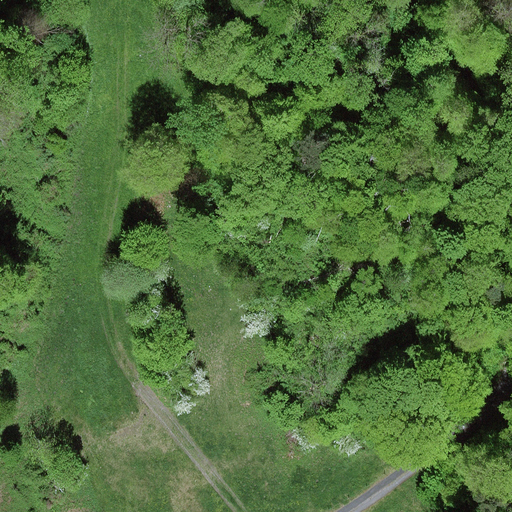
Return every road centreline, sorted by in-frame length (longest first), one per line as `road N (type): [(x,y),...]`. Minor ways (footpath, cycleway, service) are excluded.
road 1 (track): [(245,511),(156,413),(108,313),(104,222),(122,116),(124,0)]
road 2 (track): [(511,372),(423,466),(349,511)]
